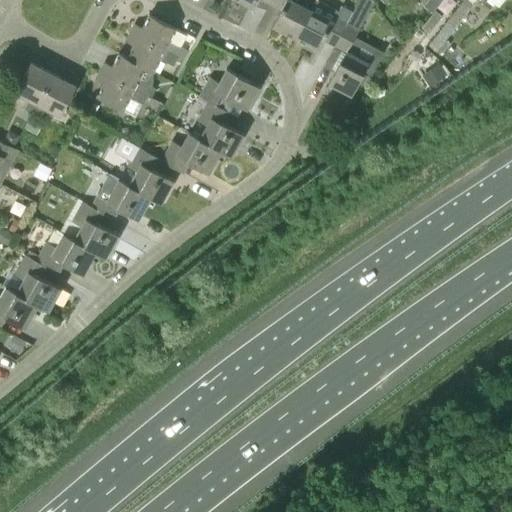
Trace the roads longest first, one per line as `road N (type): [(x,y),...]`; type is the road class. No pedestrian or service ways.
road 1 (residential): [(0,387),(178,235),(269,170),(293,123),(293,98),(275,62),(170,0)]
road 2 (motorway): [(511,182),(304,331),(83,511)]
road 3 (motorway): [(160,511),(322,386),(511,255)]
road 4 (residential): [(3,20),(54,49),(69,49),(81,43),(104,0)]
